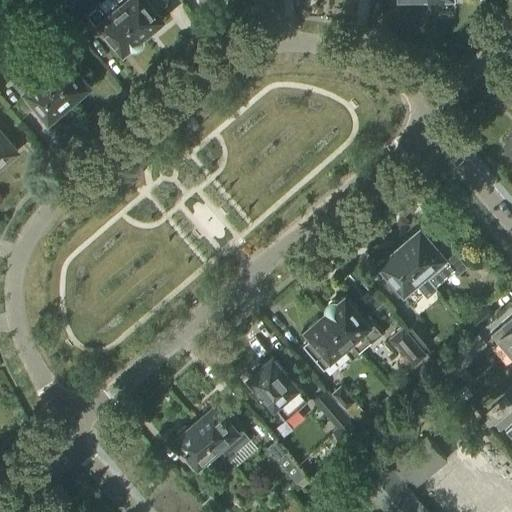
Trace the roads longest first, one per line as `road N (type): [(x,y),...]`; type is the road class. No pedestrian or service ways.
road 1 (residential): [(70,430),(18,332),(17,269),(41,220),(227,63),(264,46),(310,41),(361,51),(444,102)]
road 2 (residential): [(70,430),(422,126)]
road 3 (residential): [(511,231),(422,126)]
